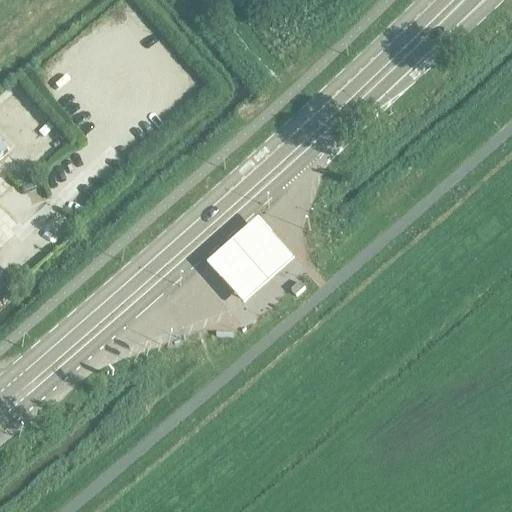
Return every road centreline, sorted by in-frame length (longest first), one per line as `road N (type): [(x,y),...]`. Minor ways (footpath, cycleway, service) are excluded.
road 1 (secondary): [(0,425),(474,0)]
road 2 (secondary): [(442,0),(0,400)]
